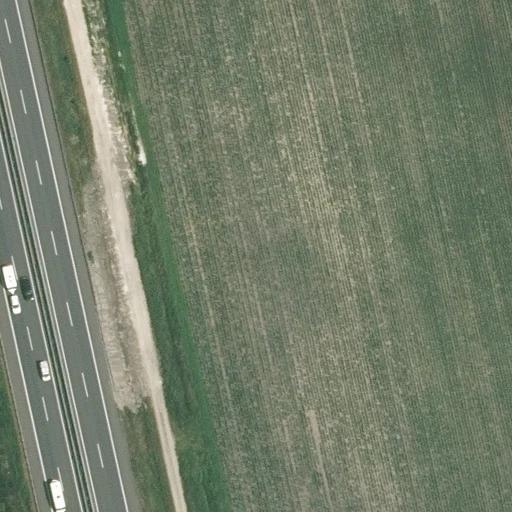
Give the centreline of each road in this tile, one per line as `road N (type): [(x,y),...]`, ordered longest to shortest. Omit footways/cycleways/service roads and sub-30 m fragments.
road 1 (track): [(189,511),(77,0)]
road 2 (motorway): [(110,511),(0,4)]
road 3 (motorway): [(0,212),(65,511)]
